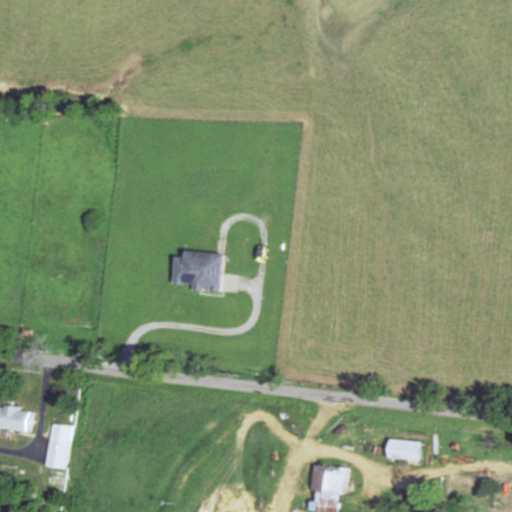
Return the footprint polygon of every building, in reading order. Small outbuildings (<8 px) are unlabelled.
[(223,252),(184,249),(183,255),(174,254),(171,284),(220,288),(223,252)] [(0,428),(32,432),(35,408),(0,403),(0,428)] [(73,425),(51,422),(46,465),(67,468),(73,425)] [(421,439),(387,439),(387,458),(421,458),(421,439)] [(348,493),(349,465),(312,463),(310,511),(332,511),(336,511),(338,493),(348,493)]
